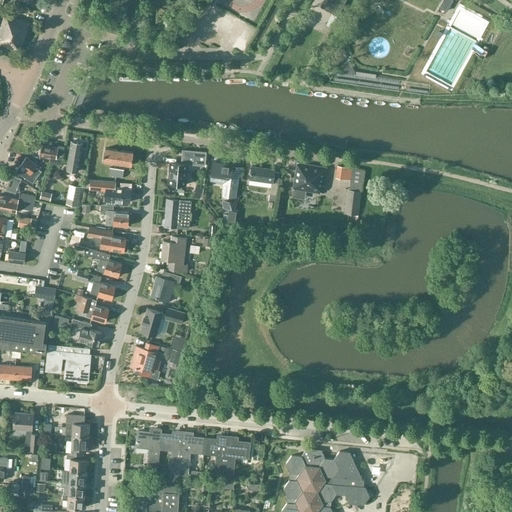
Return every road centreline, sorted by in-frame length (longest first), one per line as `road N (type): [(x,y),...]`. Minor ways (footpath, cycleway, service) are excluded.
road 1 (residential): [(431,437),(107,403)]
road 2 (residential): [(107,403),(141,263),(153,133)]
road 3 (residential): [(356,161),(153,133)]
road 4 (unclassified): [(58,16),(146,52),(223,56)]
